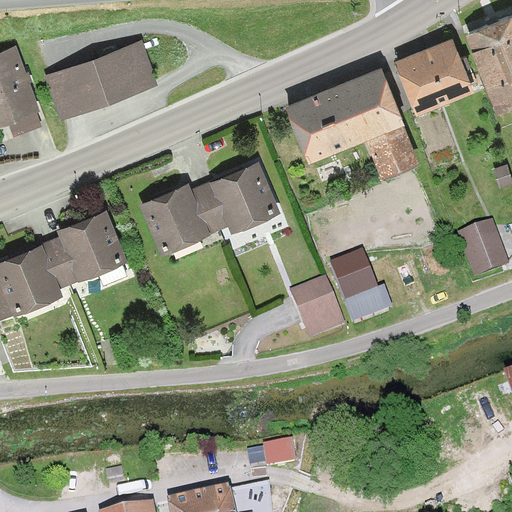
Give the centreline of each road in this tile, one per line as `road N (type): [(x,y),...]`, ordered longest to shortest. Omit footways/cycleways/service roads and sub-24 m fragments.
road 1 (residential): [(511,293),(422,329),(239,376),(0,391)]
road 2 (secondary): [(441,0),(346,52),(0,200)]
road 3 (residential): [(37,511),(250,471),(291,478)]
road 4 (track): [(291,478),(364,504),(511,452)]
